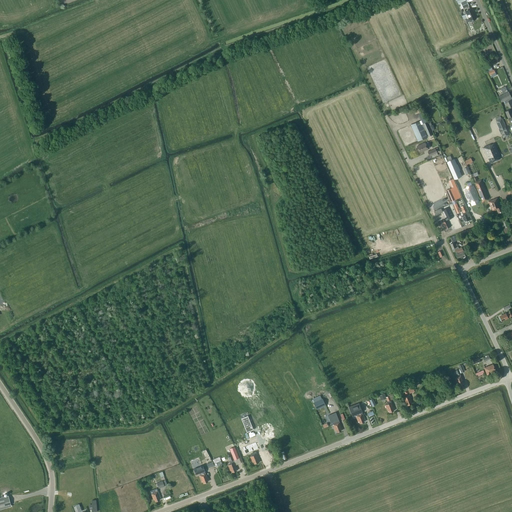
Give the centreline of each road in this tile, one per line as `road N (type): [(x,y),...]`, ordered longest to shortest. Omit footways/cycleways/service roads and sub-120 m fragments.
road 1 (unclassified): [(160,511),(506,379)]
road 2 (unclassified): [(509,378),(459,269),(511,248)]
road 3 (unclassified): [(51,511),(47,458),(0,384)]
